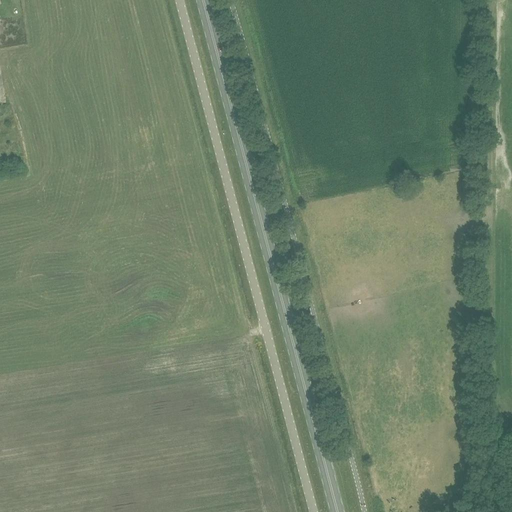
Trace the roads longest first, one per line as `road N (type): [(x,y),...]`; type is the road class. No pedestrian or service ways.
road 1 (unclassified): [(178,0),(313,511)]
road 2 (primary): [(336,511),(202,0)]
